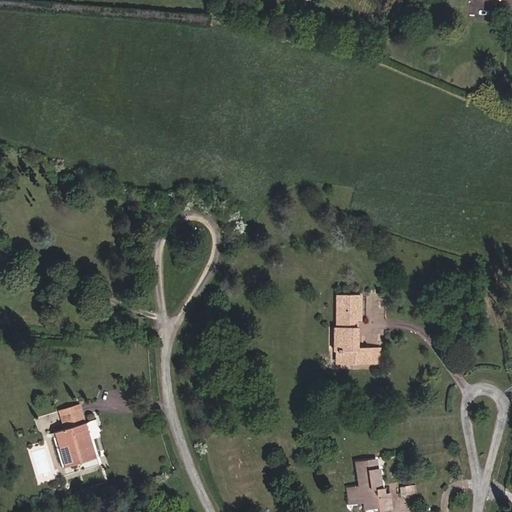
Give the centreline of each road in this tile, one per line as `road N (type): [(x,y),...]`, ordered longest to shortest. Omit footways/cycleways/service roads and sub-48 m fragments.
road 1 (residential): [(167,361),(163,236),(197,209),(223,221),(225,251),(182,325)]
road 2 (residential): [(212,511),(174,425),(167,361)]
road 3 (residential): [(485,507),(468,412),(475,390),(510,399)]
